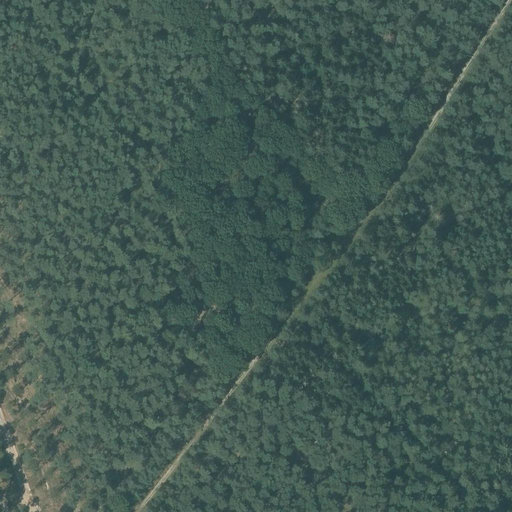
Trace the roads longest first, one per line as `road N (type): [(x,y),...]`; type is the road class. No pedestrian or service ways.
road 1 (track): [(510,0),(357,228),(138,511)]
road 2 (track): [(374,204),(323,170),(176,0)]
